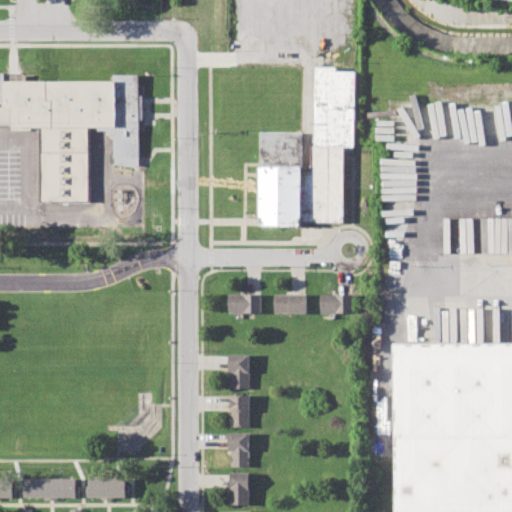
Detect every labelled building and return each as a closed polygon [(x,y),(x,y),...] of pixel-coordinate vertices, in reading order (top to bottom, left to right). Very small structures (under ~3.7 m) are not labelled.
[(261,225),(261,131),(305,131),(304,170),(312,170),(312,145),(316,145),(317,66),(336,66),(336,71),(356,71),(355,146),(343,146),(343,221),(302,221),(302,225),(261,225)] [(0,71),(6,71),(6,75),(13,75),(28,75),(28,80),(113,80),(113,74),(139,74),(139,85),(144,85),(144,129),(139,129),(139,166),(114,163),(113,134),(106,134),(106,130),(97,130),(97,127),(31,126),(31,130),(12,130),(12,125),(0,125),(0,71)] [(511,218),(500,218),(500,235),(503,235),(503,251),(511,251),(511,218)] [(229,294),(262,293),(263,312),(229,313),(229,294)] [(274,293),(306,293),(307,312),(275,312),(274,293)] [(320,294),(354,294),(354,312),(321,312),(320,294)] [(393,511),(393,343),(511,343),(511,511),(393,511)] [(229,354),(251,354),(251,388),(232,388),(232,372),(229,372),(229,354)] [(230,395),(251,395),(251,426),(230,426),(230,395)] [(228,433),(250,432),(250,465),(232,466),(232,450),(229,451),(228,433)] [(230,473),(250,473),(250,504),(230,504),(230,473)] [(27,478),(77,477),(77,486),(80,486),(81,497),(27,497),(27,478)] [(90,477),(126,477),(126,486),(129,486),(129,496),(90,496),(90,477)] [(0,478),(17,479),(17,498),(0,498),(0,478)]
